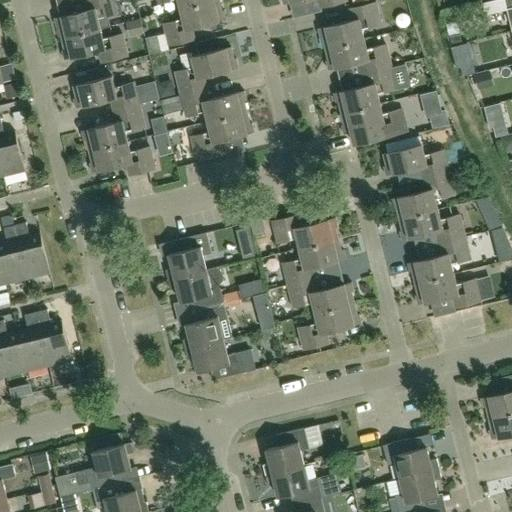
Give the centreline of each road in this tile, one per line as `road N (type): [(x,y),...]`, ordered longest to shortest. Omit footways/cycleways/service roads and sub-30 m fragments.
road 1 (residential): [(404,376),(357,183),(287,152)]
road 2 (residential): [(84,223),(64,187),(20,0)]
road 3 (residential): [(84,223),(255,191),(280,174),(287,152)]
road 4 (residential): [(404,376),(208,422)]
road 5 (residential): [(132,394),(84,223)]
road 6 (residential): [(287,152),(285,112),(254,0)]
road 7 (residential): [(491,511),(477,496),(442,368)]
road 8 (residential): [(132,394),(0,432)]
